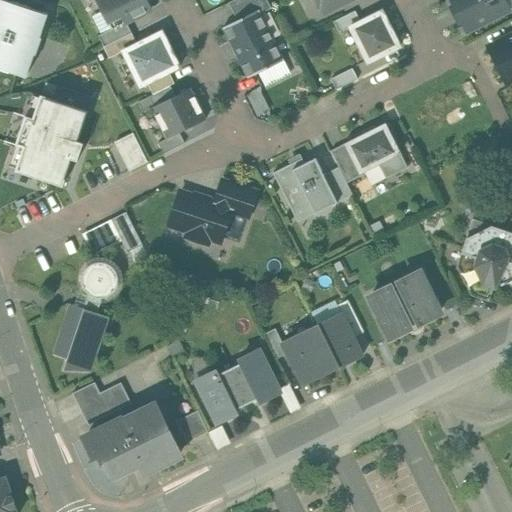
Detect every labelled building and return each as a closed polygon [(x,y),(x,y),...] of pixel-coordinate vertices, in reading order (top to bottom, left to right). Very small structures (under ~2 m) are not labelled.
[(31,7),(12,0),(11,1),(6,0),(0,0),(0,69),(9,73),(10,72),(26,77),(34,54),(36,54),(41,37),(40,37),(48,14),(31,8),(31,7)] [(102,11),(122,0),(97,0),(99,4),(102,11)] [(122,0),(102,11),(111,29),(112,30),(126,22),(151,10),(146,0),(122,0)] [(238,20),(223,28),(248,78),(284,60),(261,13),(271,8),(267,0),(234,0),(229,3),(238,20)] [(315,0),(320,9),(336,0),(339,6),(350,0),(315,0)] [(503,0),(452,0),(468,30),(508,10),(503,0)] [(355,11),(333,21),(339,32),(350,27),(360,22),(355,11)] [(360,22),(350,27),(368,63),(400,46),(382,11),(360,22)] [(126,22),(112,30),(111,29),(98,35),(104,47),(132,33),(126,22)] [(137,44),(123,51),(123,52),(140,87),(148,83),(169,72),(180,67),(162,31),(137,44)] [(104,47),(109,58),(123,52),(123,51),(137,44),(132,33),(104,47)] [(511,35),(488,47),(506,83),(511,79),(511,35)] [(352,68),(331,79),(336,89),(358,79),(352,68)] [(169,72),(148,83),(153,94),(154,94),(174,83),(169,72)] [(170,86),(138,102),(143,112),(151,108),(152,108),(176,96),(170,86)] [(260,87),(247,94),(258,115),(271,108),(260,87)] [(176,96),(152,108),(154,113),(167,138),(179,132),(197,123),(206,119),(191,89),(176,96)] [(89,110),(40,94),(33,118),(25,116),(15,144),(24,148),(16,171),(63,186),(72,159),(78,161),(84,143),(78,141),(89,110)] [(398,139),(387,118),(373,125),(375,129),(386,124),(394,141),(398,139)] [(349,142),(345,144),(360,173),(364,171),(379,164),(400,153),(394,141),(386,124),(375,129),(363,135),(349,142)] [(179,132),(167,138),(158,143),(163,154),(185,143),(179,132)] [(361,132),(347,138),(349,142),(363,135),(361,132)] [(147,161),(133,133),(115,142),(129,170),(147,161)] [(360,173),(345,144),(331,151),(339,167),(347,183),(365,174),(364,171),(360,173)] [(400,153),(379,164),(386,179),(408,168),(401,153),(400,153)] [(302,158),(273,173),(298,222),(315,213),(293,169),(305,163),(302,158)] [(305,163),(293,169),(315,213),(320,211),(338,202),(337,202),(324,174),(315,158),(305,163)] [(339,167),(324,174),(337,202),(352,194),(347,183),(339,167)] [(233,179),(231,184),(248,189),(250,184),(233,179)] [(231,184),(222,181),(215,203),(232,209),(231,210),(249,216),(257,192),(248,189),(231,184)] [(193,196),(180,192),(169,224),(189,231),(187,236),(208,243),(210,238),(221,241),(231,210),(232,209),(215,203),(210,202),(193,196)] [(194,193),(193,196),(210,202),(211,199),(194,193)] [(142,244),(126,212),(112,220),(122,240),(128,251),(142,244)] [(473,219),(461,253),(457,266),(471,295),(489,301),(495,283),(502,285),(511,280),(511,231),(507,230),(492,225),(473,219)] [(94,255),(122,240),(112,220),(83,234),(94,255)] [(84,308),(73,305),(56,354),(68,358),(64,369),(89,371),(107,316),(97,313),(102,297),(105,297),(108,296),(112,293),(114,291),(116,289),(117,286),(118,284),(118,281),(118,279),(118,277),(118,274),(117,272),(115,269),(113,266),(109,264),(106,262),(100,261),(95,262),(92,263),(90,265),(88,266),(86,268),(85,270),(84,273),(83,276),(82,280),(83,284),(84,287),(85,290),(89,293),(84,308)] [(400,283),(391,287),(390,285),(369,296),(390,338),(411,327),(410,325),(418,321),(419,323),(441,313),(420,271),(399,281),(400,283)] [(364,332),(348,300),(338,305),(341,313),(353,337),(364,332)] [(341,313),(317,324),(339,367),(363,356),(353,337),(341,313)] [(339,367),(317,324),(282,342),(288,353),(303,385),(339,367)] [(275,328),(265,333),(277,358),(288,353),(282,342),(275,328)] [(179,340),(167,346),(172,357),(184,350),(179,340)] [(278,388),(259,349),(240,358),(242,362),(259,398),(261,401),(280,392),(278,388)] [(259,398),(242,362),(229,368),(246,404),(259,398)] [(246,404),(229,368),(217,374),(235,410),(246,404)] [(217,374),(215,371),(197,380),(217,422),(236,413),(235,410),(217,374)] [(95,382),(73,393),(78,403),(100,392),(95,382)] [(121,382),(100,392),(105,403),(126,392),(121,382)] [(301,408),(289,383),(278,388),(280,392),(291,413),(301,408)] [(100,392),(78,403),(83,414),(105,403),(100,392)] [(126,392),(105,403),(110,413),(131,403),(126,392)] [(110,413),(105,403),(83,414),(88,424),(110,413)] [(123,420),(141,462),(145,472),(179,455),(154,405),(123,420)] [(198,410),(187,415),(198,437),(208,432),(198,410)] [(198,437),(187,415),(176,421),(187,442),(198,437)] [(141,462),(123,420),(122,419),(85,437),(94,454),(102,450),(114,475),(141,462)] [(222,425),(209,432),(218,449),(231,443),(222,425)] [(17,511),(6,476),(0,478),(0,511),(17,511)]
